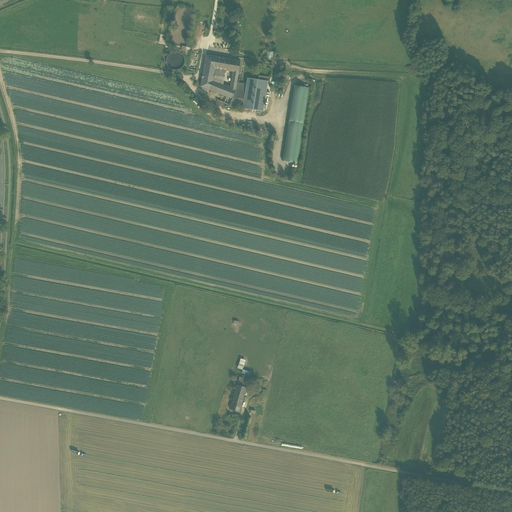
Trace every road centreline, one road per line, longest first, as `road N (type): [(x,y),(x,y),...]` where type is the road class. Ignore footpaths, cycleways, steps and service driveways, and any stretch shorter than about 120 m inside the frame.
road 1 (unclassified): [(511,492),(0,397)]
road 2 (track): [(161,71),(0,50)]
